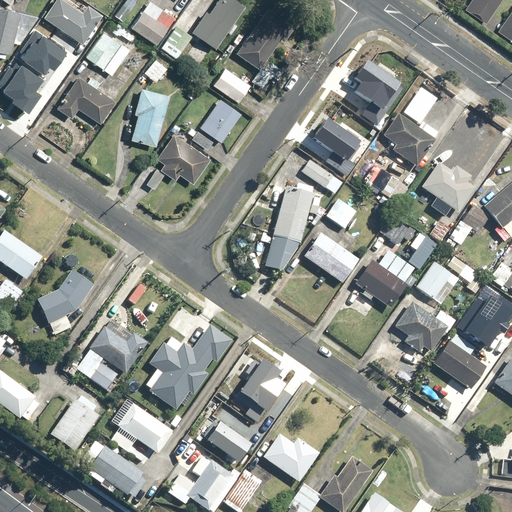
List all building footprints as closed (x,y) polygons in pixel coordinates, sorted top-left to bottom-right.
[(61,0),(55,0),(43,18),(81,45),(103,15),(86,4),(80,13),(61,0)] [(125,0),(115,14),(123,20),(136,0),(125,0)] [(216,0),(192,33),(213,48),(244,6),(235,0),(216,0)] [(500,0),(469,0),(463,9),(484,24),(500,0)] [(511,6),(496,29),(511,40),(511,6)] [(0,9),(0,53),(5,55),(19,16),(0,9)] [(289,23),(267,9),(237,54),(259,68),(289,23)] [(141,13),(132,28),(156,42),(166,27),(141,13)] [(33,27),(15,55),(41,72),(46,64),(52,68),(65,48),(33,27)] [(191,37),(176,27),(161,50),(176,60),(191,37)] [(112,75),(129,51),(104,33),(87,56),(112,75)] [(248,70),(230,57),(224,66),(241,78),(248,70)] [(13,59),(0,78),(0,88),(11,96),(8,100),(26,113),(40,93),(33,88),(40,77),(13,59)] [(356,83),(351,91),(367,101),(360,112),(374,121),(398,82),(362,59),(349,79),(356,83)] [(145,75),(156,82),(165,68),(154,61),(145,75)] [(282,71),(267,61),(253,82),(263,88),(270,77),(276,81),(282,71)] [(70,72),(64,67),(43,92),(48,97),(70,72)] [(225,68),(212,84),(236,103),(249,86),(225,68)] [(113,101),(77,76),(59,102),(95,127),(113,101)] [(128,139),(154,146),(167,99),(141,92),(128,139)] [(219,144),(242,114),(220,98),(198,127),(219,144)] [(417,167),(435,141),(397,114),(379,140),(417,167)] [(326,119),(312,140),(329,152),(322,163),(345,179),(354,167),(346,161),(359,143),(326,119)] [(212,142),(197,131),(191,139),(206,150),(212,142)] [(210,159),(173,135),(157,159),(193,183),(210,159)] [(342,183),(308,161),(301,172),(335,194),(342,183)] [(439,162),(421,187),(459,213),(476,188),(439,162)] [(511,182),(484,205),(501,228),(511,219),(511,182)] [(312,194),(285,187),(263,266),(280,271),(298,244),(312,194)] [(343,228),(354,212),(337,201),(326,217),(343,228)] [(475,232),(488,217),(474,206),(462,221),(475,232)] [(392,221),(383,235),(397,244),(406,231),(392,221)] [(429,235),(439,241),(448,229),(438,222),(429,235)] [(4,230),(0,236),(0,263),(26,282),(43,258),(4,230)] [(318,233),(302,256),(338,282),(355,259),(318,233)] [(372,261),(354,285),(388,310),(406,286),(372,261)] [(433,300),(450,276),(433,264),(416,287),(433,300)] [(507,289),(511,280),(511,271),(500,265),(491,279),(507,289)] [(70,271),(58,289),(35,299),(45,323),(63,316),(76,311),(93,285),(70,271)] [(20,293),(3,281),(0,286),(0,312),(5,316),(20,293)] [(475,295),(454,328),(485,347),(509,310),(486,295),(483,300),(475,295)] [(447,328),(410,304),(393,329),(430,354),(447,328)] [(162,372),(151,388),(177,406),(188,390),(193,393),(207,372),(203,369),(211,359),(215,362),(231,340),(209,325),(193,348),(184,342),(177,351),(161,340),(147,361),(162,372)] [(124,374),(128,369),(129,369),(135,359),(140,353),(139,352),(146,342),(132,334),(126,343),(104,327),(88,349),(124,374)] [(500,333),(497,331),(487,347),(500,355),(511,336),(511,335),(502,330),(500,333)] [(483,365),(450,343),(435,364),(469,387),(483,365)] [(261,356),(237,388),(251,398),(242,411),(254,420),(281,382),(274,377),(279,369),(261,356)] [(493,389),(511,399),(511,362),(509,361),(493,389)] [(99,363),(89,376),(105,388),(114,375),(99,363)] [(150,385),(129,372),(119,390),(140,402),(150,385)] [(0,374),(0,403),(19,416),(33,397),(0,374)] [(73,452),(96,416),(72,401),(50,437),(73,452)] [(133,403),(116,426),(156,455),(173,431),(133,403)] [(218,419),(205,438),(237,459),(250,440),(218,419)] [(280,429),(261,457),(298,482),(317,453),(280,429)] [(142,473),(104,448),(88,473),(126,497),(142,473)] [(320,497),(340,511),(341,511),(371,472),(350,456),(320,497)] [(206,511),(232,475),(210,460),(185,496),(206,511)] [(236,511),(239,511),(259,481),(244,472),(223,504),(236,511)] [(308,511),(318,495),(300,484),(282,511),(308,511)] [(379,511),(366,503),(359,511),(395,511),(392,509),(389,511),(379,511)]
